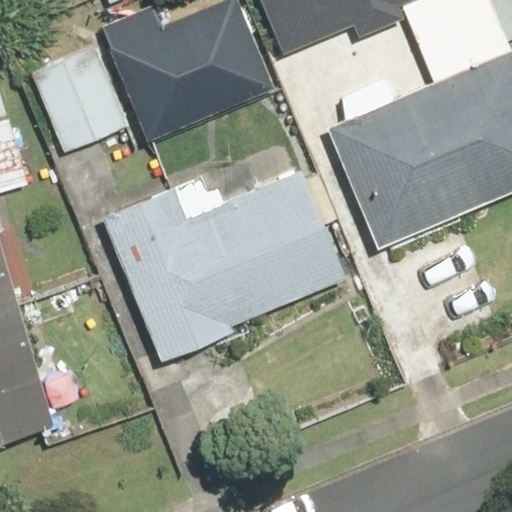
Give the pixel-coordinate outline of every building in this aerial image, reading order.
[(144,6),(92,27),(139,142),(268,89),(231,0),(212,0),(152,25),(144,6)] [(400,0),(252,0),(276,58),(347,28),(353,42),(398,23),(390,4),(400,0)] [(334,66),(282,87),(316,170),(333,164),(367,249),(511,190),(511,56),(489,0),(413,0),(396,7),(425,80),(401,90),(389,60),(340,79),(334,66)] [(121,126),(90,48),(27,73),(58,151),(121,126)] [(0,184),(25,177),(0,90),(0,184)] [(181,179),(94,217),(156,359),(343,279),(295,166),(194,210),(181,179)] [(0,439),(43,427),(0,279),(0,439)]
